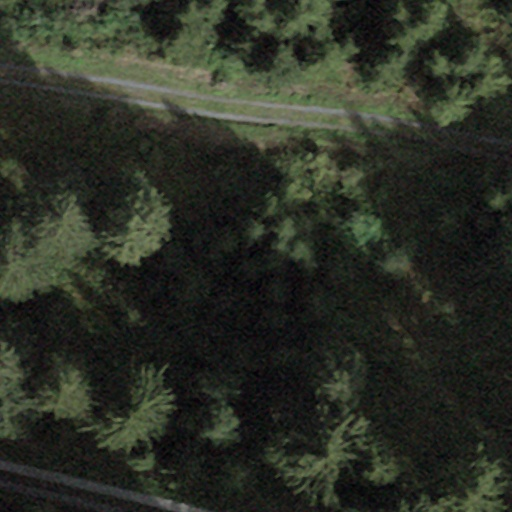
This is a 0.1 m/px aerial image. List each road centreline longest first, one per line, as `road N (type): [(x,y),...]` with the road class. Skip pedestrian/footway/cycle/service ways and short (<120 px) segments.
road 1 (track): [(0,95),(511,150)]
road 2 (unclassified): [(0,472),(143,511)]
